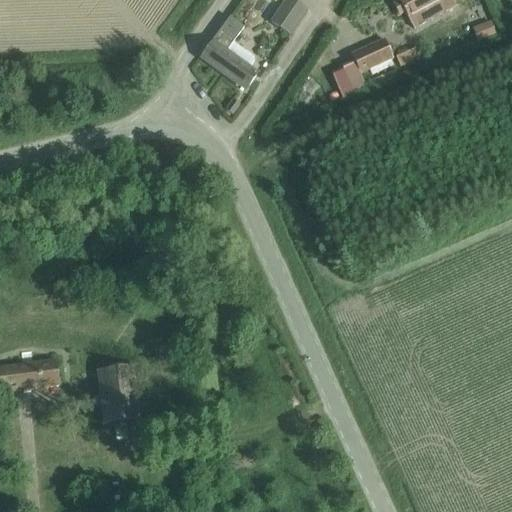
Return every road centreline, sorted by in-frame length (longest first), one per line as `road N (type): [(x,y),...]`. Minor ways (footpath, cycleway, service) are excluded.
road 1 (tertiary): [(382,511),(228,159),(162,117)]
road 2 (track): [(228,159),(336,0)]
road 3 (tertiary): [(0,162),(162,117)]
road 4 (unclassified): [(162,117),(186,51),(221,0)]
